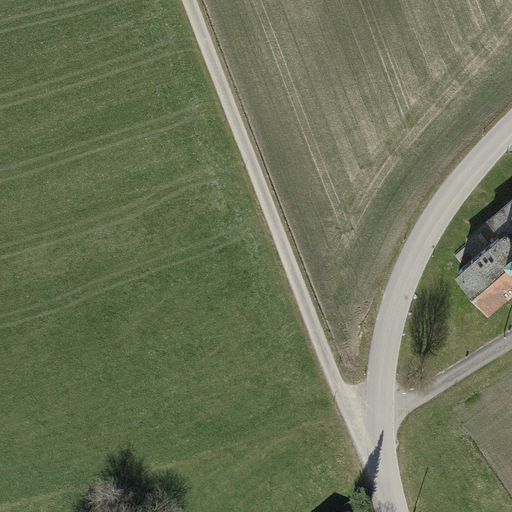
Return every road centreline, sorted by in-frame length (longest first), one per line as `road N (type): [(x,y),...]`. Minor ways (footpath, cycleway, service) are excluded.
road 1 (track): [(188,0),(344,401),(379,438)]
road 2 (tertiary): [(511,132),(448,202),(410,267),(381,368),(379,438),(393,511)]
